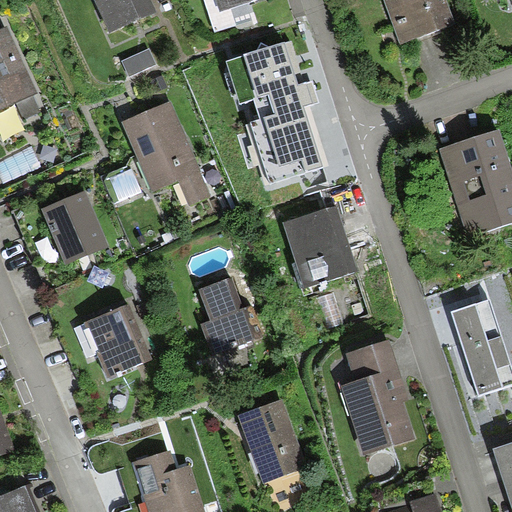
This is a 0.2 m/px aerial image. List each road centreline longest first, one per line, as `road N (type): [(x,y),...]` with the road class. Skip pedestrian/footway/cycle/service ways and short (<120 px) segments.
road 1 (residential): [(355,133),(477,511)]
road 2 (residential): [(87,511),(0,296)]
road 3 (residential): [(511,74),(355,133)]
road 4 (residential): [(355,133),(311,0)]
